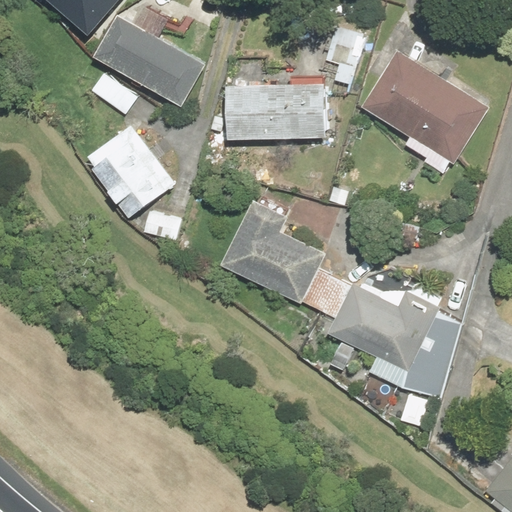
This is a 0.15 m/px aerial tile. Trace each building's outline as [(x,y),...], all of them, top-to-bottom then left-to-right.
[(63,0),(94,29),(121,0),(63,0)] [(202,64),(111,13),(87,56),(178,107),(202,64)] [(357,82),(373,29),(346,21),(335,54),(350,58),(344,78),(357,82)] [(487,108),(393,51),(358,108),(452,165),(487,108)] [(320,83),(220,86),(222,142),(322,138),(320,83)] [(183,180),(139,118),(93,150),(137,213),(183,180)] [(250,200),(236,227),(217,265),(299,305),(300,302),(332,318),(324,333),(407,373),(439,308),(404,291),(397,306),(318,267),(325,253),(279,231),(286,217),(250,200)] [(149,232),(183,238),(187,214),(153,208),(149,232)] [(511,511),(511,456),(484,491),(510,511),(511,511)]
